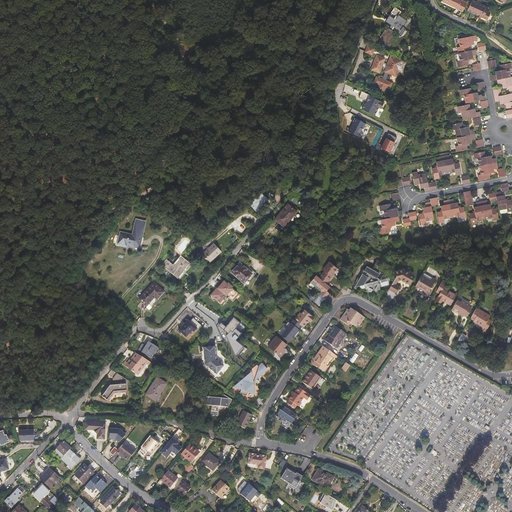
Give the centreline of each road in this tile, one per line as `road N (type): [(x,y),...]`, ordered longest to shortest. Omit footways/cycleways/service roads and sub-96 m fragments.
road 1 (residential): [(72,413),(138,326),(158,332),(314,155)]
road 2 (residential): [(511,373),(484,370),(360,301),(344,300),(263,414),(259,443)]
road 3 (track): [(0,287),(27,254),(134,202),(173,117),(183,65)]
road 4 (residential): [(259,443),(150,417),(72,413)]
road 5 (residential): [(373,479),(305,451),(259,443)]
